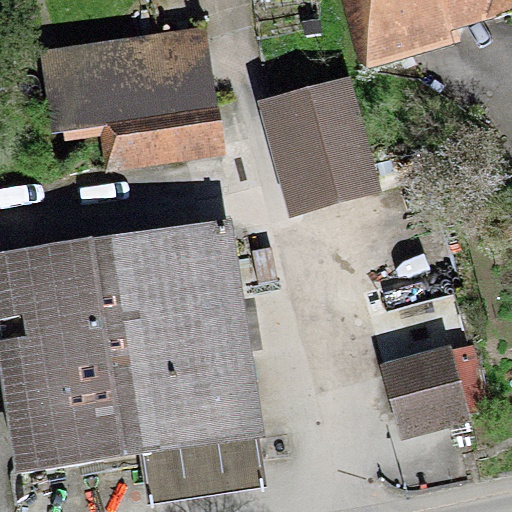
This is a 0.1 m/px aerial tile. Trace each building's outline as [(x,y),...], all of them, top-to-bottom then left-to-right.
[(389,24),(471,0),(351,0),(370,63),(398,55),(389,24)] [(99,140),(104,177),(224,161),(210,59),(43,81),(51,141),(63,139),(63,145),(99,140)] [(349,83),(256,108),(288,225),(380,200),(349,83)] [(230,225),(0,260),(0,351),(0,352),(0,390),(15,486),(140,467),(147,511),(149,511),(267,494),(260,449),(265,448),(230,225)] [(470,428),(449,351),(380,370),(400,446),(470,428)]
